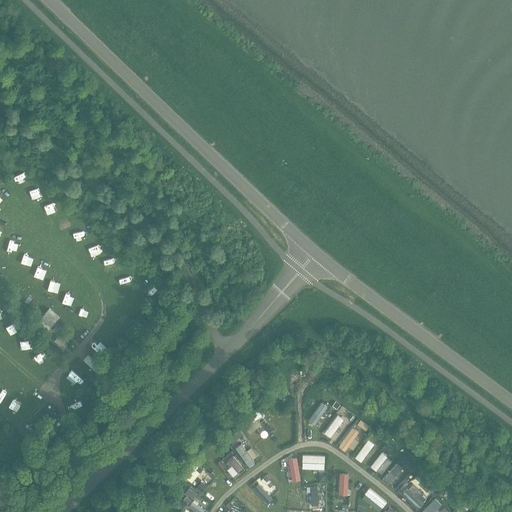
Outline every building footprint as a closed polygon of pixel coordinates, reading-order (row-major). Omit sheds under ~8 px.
[(76,241),(87,238),(84,230),(74,232),(76,241)] [(99,245),(90,246),(91,255),(100,254),(99,245)] [(25,254),(23,263),(32,266),(35,257),(25,254)] [(58,292),(61,282),(51,279),(48,289),(58,292)] [(49,309),(34,326),(44,335),(59,317),(49,309)] [(10,335),(18,333),(15,323),(7,325),(10,335)] [(58,337),(54,341),(63,349),(67,345),(58,337)] [(31,340),(21,340),(21,349),(31,348),(31,340)] [(90,355),(85,360),(98,372),(102,367),(90,355)] [(39,366),(46,364),(43,356),(36,359),(39,366)] [(10,407),(17,411),(22,403),(14,398),(10,407)] [(245,426),(263,416),(259,408),(241,419),(245,426)] [(317,435),(318,417),(310,417),(309,434),(317,435)] [(268,424),(264,427),(268,433),(272,430),(268,424)] [(337,444),(345,453),(359,440),(356,436),(360,432),(356,428),(337,444)] [(234,434),(229,437),(233,442),(238,438),(234,434)] [(260,458),(252,446),(248,449),(242,442),(236,447),(249,466),(260,458)] [(372,465),(382,473),(393,460),(383,451),(372,465)] [(304,453),(303,468),(326,468),(326,454),(304,453)] [(412,455),(409,458),(415,463),(417,461),(412,455)] [(196,457),(182,474),(188,479),(202,462),(196,457)] [(384,477),(389,482),(404,468),(398,462),(384,477)] [(340,472),(340,494),(349,494),(349,472),(340,472)] [(201,482),(197,488),(201,491),(205,485),(201,482)] [(319,485),(311,485),(312,504),(319,504),(319,485)] [(293,487),(296,504),(291,505),(292,510),(307,507),(304,486),(293,487)] [(428,498),(423,493),(419,497),(407,486),(402,491),(418,508),(428,498)] [(189,487),(185,493),(189,496),(193,490),(189,487)] [(380,510),(388,501),(370,487),(363,497),(380,510)] [(186,496),(180,503),(184,506),(186,502),(187,503),(190,499),(186,496)] [(432,500),(424,511),(433,511),(438,503),(432,500)]
